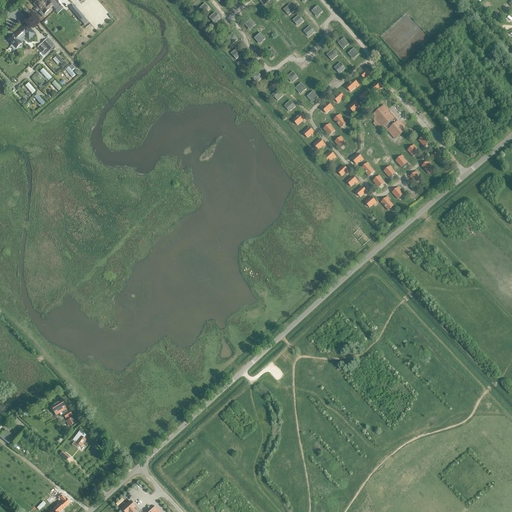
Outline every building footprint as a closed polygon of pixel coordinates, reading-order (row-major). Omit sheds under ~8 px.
[(48,2),(45,6),(40,2),(41,0),(40,0),(38,0),(34,4),(44,14),(52,6),(48,2)] [(202,12),(204,15),(210,9),(205,3),(203,5),(204,6),(200,9),(203,12),(202,12)] [(288,14),(289,16),(295,10),(290,5),(288,7),(289,7),(285,10),(288,14)] [(70,9),(84,25),(88,22),(74,6),(70,9)] [(321,14),(323,12),(318,6),(312,11),(314,13),(315,12),(318,16),(321,14)] [(218,19),(218,20),(220,18),(215,12),(209,18),(211,20),(212,20),(214,22),(218,19)] [(301,23),(301,24),(304,21),(299,15),(293,21),(295,23),(298,26),(301,23)] [(58,20),(65,28),(68,25),(61,17),(58,20)] [(253,27),(255,25),(250,20),(245,25),(246,26),(247,26),(250,30),(253,27)] [(14,35),(8,41),(16,49),(21,43),(19,41),(25,35),(29,39),(34,35),(25,26),(15,36),(14,35)] [(312,34),(313,34),(315,32),(310,26),(304,31),(306,33),(309,37),(312,34)] [(263,41),(265,39),(260,33),(255,38),(256,40),(257,40),(260,43),(263,41)] [(230,43),(232,45),(237,40),(232,34),(231,36),(227,40),(230,43)] [(342,47),(344,50),(350,44),(345,38),(342,40),(343,41),(340,44),(342,47)] [(42,44),(49,51),(53,47),(47,40),(42,44)] [(234,58),(236,60),(242,54),(237,48),(235,51),(232,54),(235,58),(234,58)] [(275,55),(275,56),(277,54),(272,48),(266,53),(268,55),(272,58),(275,55)] [(357,56),(358,56),(360,54),(354,49),(349,54),(351,55),(355,59),(357,56)] [(330,59),(332,61),(338,56),(333,50),(331,52),(332,53),(328,56),(331,59),(330,59)] [(55,58),(61,65),(64,62),(58,55),(55,58)] [(252,64),(253,65),(255,62),(250,56),(244,62),(246,64),(249,67),(252,64)] [(342,70),(343,71),(345,69),(340,63),(334,68),(336,70),(339,73),(342,70)] [(65,70),(72,78),(75,75),(69,67),(65,70)] [(40,72),(48,81),(52,78),(43,69),(40,72)] [(360,74),(364,80),(371,74),(366,69),(360,74)] [(260,79),(260,80),(262,78),(257,72),(251,77),(253,79),(256,82),(260,79)] [(296,80),(298,78),(293,73),(287,78),(289,79),(290,79),(293,83),(296,80)] [(346,87),(350,92),(358,85),(354,80),(346,87)] [(52,84),(58,91),(61,88),(55,81),(52,84)] [(371,87),(376,92),(382,87),(377,82),(371,87)] [(25,86),(32,94),(35,91),(28,83),(25,86)] [(304,91),(306,90),(301,84),(296,89),(297,91),(298,90),(301,94),(304,91)] [(276,99),(278,101),(284,95),(279,90),(277,92),(278,93),(274,96),(276,99)] [(316,99),(317,100),(319,98),(313,92),(308,97),(310,99),(310,98),(313,102),(316,99)] [(333,98),(338,103),(344,98),(339,92),(333,98)] [(359,98),(364,103),(370,97),(365,92),(359,98)] [(293,109),(296,107),(290,101),(284,106),(286,109),(287,108),(290,112),(293,109)] [(348,107),(353,113),(359,107),(355,102),(348,107)] [(321,108),(326,114),(332,108),(328,103),(321,108)] [(399,120),(397,121),(384,106),(372,117),(374,120),(373,121),(375,122),(373,124),(376,127),(377,125),(379,127),(380,126),(382,129),(384,127),(395,139),(406,129),(399,120)] [(293,121),(297,126),(305,119),(301,113),(293,121)] [(334,120),(341,128),(346,123),(339,116),(334,120)] [(323,130),(329,136),(334,131),(329,125),(323,130)] [(303,133),(307,138),(314,133),(309,127),(303,133)] [(419,141),(424,147),(429,142),(424,136),(419,141)] [(335,142),(340,149),(346,144),(340,138),(335,142)] [(313,145),(318,150),(324,145),(320,139),(313,145)] [(408,151),(413,157),(418,152),(413,146),(408,151)] [(324,157),(329,162),(335,157),(330,152),(324,157)] [(433,157),(438,163),(444,158),(438,152),(433,157)] [(352,159),(356,165),(362,159),(358,154),(352,159)] [(396,161),(401,168),(407,163),(401,157),(396,161)] [(422,167),(429,175),(434,170),(427,162),(422,167)] [(361,169),(369,176),(374,172),(367,164),(361,169)] [(337,171),(342,177),(348,171),(343,166),(337,171)] [(384,172),(389,178),(395,173),(389,167),(384,172)] [(410,177),(415,183),(421,179),(415,173),(410,177)] [(346,182),(351,187),(357,182),(352,176),(346,182)] [(373,181),(379,188),(384,183),(378,177),(373,181)] [(355,192),(360,198),(366,192),(362,187),(355,192)] [(392,193),(398,199),(403,195),(397,188),(392,193)] [(365,203),(369,208),(376,202),(371,197),(365,203)] [(381,203),(388,211),(393,206),(386,198),(381,203)] [(61,401),(60,402),(57,397),(49,402),(52,407),(51,408),(51,409),(52,412),(54,411),(57,416),(63,412),(65,415),(63,416),(66,419),(72,415),(70,411),(68,413),(66,409),(61,401)] [(14,426),(18,432),(23,428),(19,422),(14,426)] [(0,436),(0,437),(9,445),(15,438),(5,430),(0,436)] [(78,445),(81,447),(86,440),(81,436),(76,442),(75,441),(72,445),(76,448),(78,445)] [(45,501),(56,511),(61,508),(50,496),(45,501)] [(59,505),(63,509),(69,503),(63,496),(60,499),(62,502),(59,505)] [(136,511),(134,509),(136,507),(130,501),(121,509),(123,511),(136,511)]
